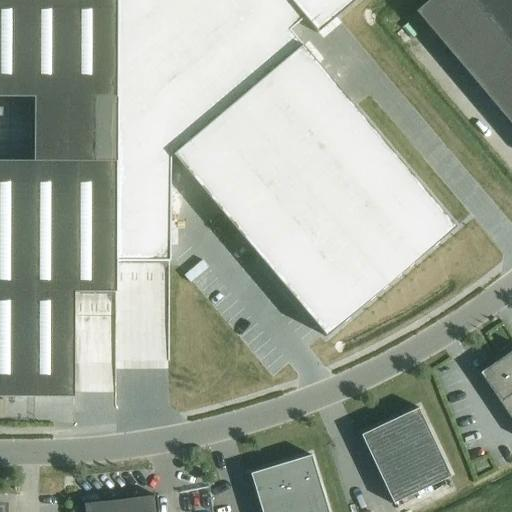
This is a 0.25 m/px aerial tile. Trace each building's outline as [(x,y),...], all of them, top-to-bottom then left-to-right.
[(0,398),(74,398),(74,293),(116,293),(116,262),(169,262),(169,159),(326,338),(455,229),(289,32),(304,19),(317,35),(357,0),(0,0),(0,98),(34,99),(33,162),(0,162),(0,398)] [(511,0),(430,0),(415,13),(511,128),(511,0)] [(511,352),(480,374),(511,422),(511,352)] [(361,436),(394,506),(395,505),(394,504),(450,478),(419,410),(420,410),(419,409),(361,436)] [(250,475),(261,511),(327,511),(311,458),(312,457),(312,456),(250,475)] [(84,505),(84,511),(158,511),(156,497),(84,505)]
